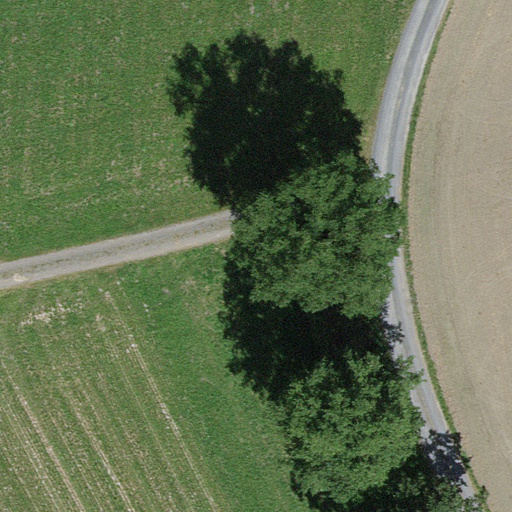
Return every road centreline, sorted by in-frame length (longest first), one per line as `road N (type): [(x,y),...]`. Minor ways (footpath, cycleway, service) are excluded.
road 1 (track): [(357,197),(0,267)]
road 2 (track): [(357,197),(415,430),(456,511)]
road 3 (track): [(431,0),(357,197)]
